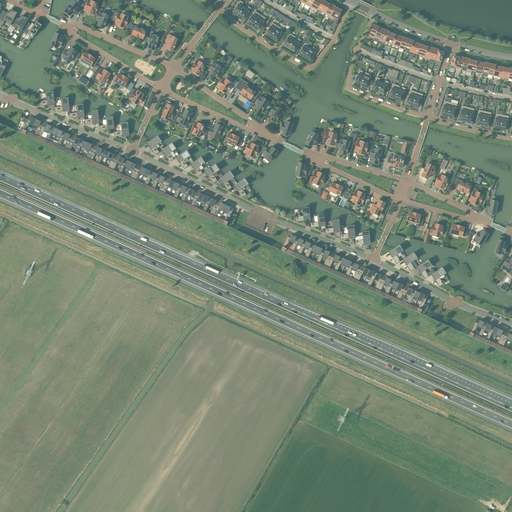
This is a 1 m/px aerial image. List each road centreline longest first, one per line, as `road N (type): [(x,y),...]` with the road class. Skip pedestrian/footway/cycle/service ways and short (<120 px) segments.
road 1 (motorway): [(511,407),(0,177)]
road 2 (motorway): [(0,194),(511,424)]
road 3 (residential): [(373,259),(133,151)]
road 4 (residential): [(218,10),(311,70),(351,2)]
road 5 (residential): [(428,116),(346,87),(373,13)]
road 6 (residential): [(511,323),(373,259)]
road 7 (residential): [(133,151),(0,95)]
road 8 (residential): [(160,89),(280,142)]
road 9 (residential): [(173,68),(280,142)]
